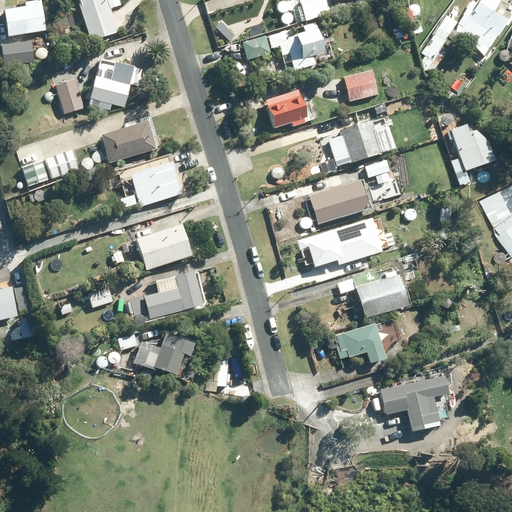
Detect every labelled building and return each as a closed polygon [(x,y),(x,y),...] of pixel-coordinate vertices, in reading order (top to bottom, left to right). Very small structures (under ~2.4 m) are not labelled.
[(78,0),(80,5),(78,6),(90,42),(118,34),(110,9),(118,7),(115,0),(78,0)] [(321,0),(301,6),(302,8),(292,11),(296,24),(306,21),(306,22),(354,7),(352,2),(331,8),(329,2),(327,3),(326,0),(321,0)] [(509,16),(511,11),(511,8),(501,1),(502,0),(474,0),(458,25),(463,28),(456,39),(468,47),(471,42),(487,52),(496,37),(498,38),(511,17),(509,16)] [(4,11),(9,38),(45,32),(40,2),(24,4),(24,8),(4,11)] [(418,5),(407,5),(407,17),(418,17),(418,5)] [(255,6),(222,16),(224,24),(258,14),(255,6)] [(428,59),(423,66),(424,71),(434,69),(435,70),(445,54),(439,50),(455,26),(444,19),(421,54),(428,59)] [(228,32),(230,40),(270,30),(268,22),(228,32)] [(323,55),(315,25),(302,28),(304,35),(292,38),(290,32),(268,38),(271,50),(280,48),(284,65),(291,63),(294,72),(316,66),(313,57),(323,55)] [(394,32),(397,41),(403,39),(400,29),(394,32)] [(511,54),(511,37),(497,58),(506,64),(511,54)] [(247,60),(259,56),(270,53),(265,38),(255,41),(253,42),(242,45),(247,60)] [(31,43),(1,46),(3,66),(33,63),(31,43)] [(70,56),(60,60),(65,72),(75,68),(70,56)] [(99,108),(99,111),(109,114),(111,106),(124,109),(134,69),(101,61),(89,106),(99,108)] [(372,72),(343,78),(348,102),(377,96),(372,72)] [(464,79),(458,86),(463,91),(470,84),(464,79)] [(306,120),(305,115),(310,113),(305,93),(298,95),(297,92),(265,102),(273,130),(291,124),(293,128),(305,125),(304,121),(306,120)] [(74,97),(58,102),(65,125),(81,120),(74,97)] [(140,125),(100,137),(108,165),(155,151),(155,148),(158,147),(150,118),(139,121),(140,125)] [(233,120),(225,123),(231,141),(238,139),(233,120)] [(371,122),(341,131),(343,137),(328,141),(337,167),(350,163),(350,165),(382,155),(379,147),(381,147),(377,132),(375,133),(371,122)] [(453,141),(464,173),(494,162),(487,143),(476,131),(468,134),(466,127),(448,133),(450,141),(453,141)] [(72,151),(45,160),(52,180),(79,171),(72,151)] [(165,160),(153,163),(155,169),(129,177),(139,209),(181,196),(171,164),(167,165),(165,160)] [(386,161),(365,168),(368,180),(390,173),(386,161)] [(360,185),(309,200),(316,226),(368,211),(360,185)] [(496,235),(495,236),(511,259),(511,214),(510,216),(499,193),(479,202),(493,230),(496,235)] [(132,194),(119,199),(122,210),(136,205),(132,194)] [(442,210),(429,213),(431,219),(443,216),(442,210)] [(371,220),(328,232),(338,266),(381,254),(371,220)] [(181,227),(135,241),(145,273),(191,258),(181,227)] [(391,233),(384,236),(388,247),(395,245),(391,233)] [(128,244),(121,246),(124,255),(131,252),(128,244)] [(39,261),(28,264),(33,284),(45,281),(39,261)] [(353,280),(337,284),(340,294),(357,289),(365,320),(407,309),(399,277),(396,278),(394,273),(383,276),(384,278),(381,279),(382,282),(378,282),(375,271),(352,277),(353,280)] [(122,272),(114,273),(116,280),(123,278),(122,272)] [(157,292),(145,295),(145,298),(144,298),(150,323),(201,310),(205,305),(197,274),(155,285),(157,292)] [(25,286),(13,289),(18,313),(30,310),(25,286)] [(11,289),(0,291),(0,321),(18,317),(11,289)] [(47,302),(43,289),(34,292),(38,305),(47,302)] [(108,289),(88,295),(93,309),(112,304),(108,289)] [(141,297),(129,300),(129,303),(125,304),(128,318),(145,315),(141,297)] [(16,319),(22,341),(35,338),(29,316),(16,319)] [(225,319),(226,327),(245,326),(245,318),(225,319)] [(377,332),(380,331),(379,325),(332,338),(339,361),(349,357),(349,359),(366,354),(370,366),(385,361),(377,332)] [(457,325),(450,328),(452,334),(460,331),(457,325)] [(226,349),(228,330),(218,329),(217,348),(226,349)] [(131,336),(118,341),(122,352),(135,347),(131,336)] [(147,347),(141,365),(175,378),(182,357),(189,360),(194,347),(164,336),(159,351),(147,347)] [(224,387),(227,356),(215,355),(212,386),(224,387)] [(241,356),(232,359),(238,377),(247,374),(241,356)] [(93,368),(111,372),(113,363),(95,359),(93,368)] [(446,406),(449,402),(444,379),(381,391),(386,416),(406,412),(411,434),(440,428),(439,426),(441,423),(449,421),(446,406)]
